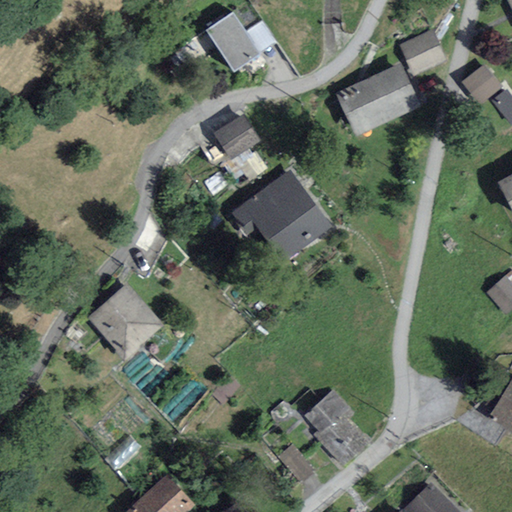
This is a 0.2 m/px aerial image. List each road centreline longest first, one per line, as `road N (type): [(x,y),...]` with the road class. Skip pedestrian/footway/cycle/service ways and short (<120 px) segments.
road 1 (residential): [(306,511),(366,463),(401,409),(403,316),(471,0)]
road 2 (residential): [(379,0),(347,57),(319,79),(215,106),(178,126),(127,248),(90,288)]
road 3 (residential): [(0,411),(26,386),(90,288)]
